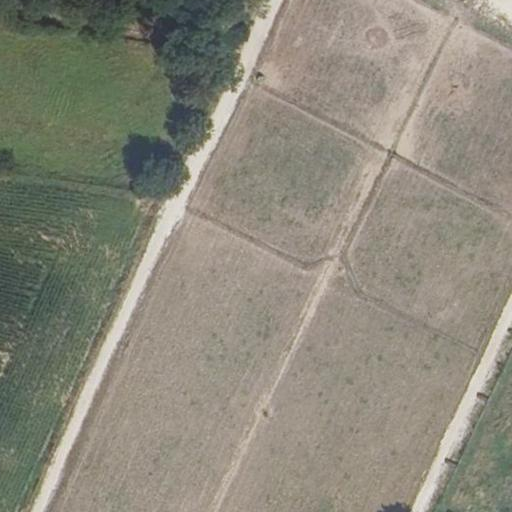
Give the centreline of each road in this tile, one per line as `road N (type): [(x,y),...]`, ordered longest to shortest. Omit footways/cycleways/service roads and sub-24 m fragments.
road 1 (track): [(38,511),(272,0)]
road 2 (track): [(422,511),(511,316),(507,0)]
